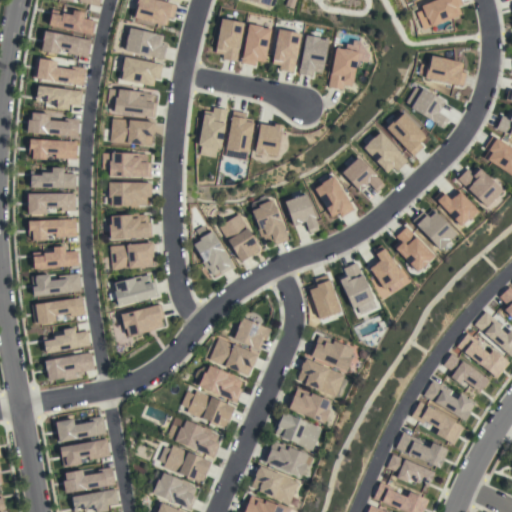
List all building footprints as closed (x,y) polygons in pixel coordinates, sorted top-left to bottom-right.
[(156,0),(175,5),(172,17),(167,16),(165,25),(132,16),(136,0),(156,0)] [(242,0),(266,8),(268,0),(242,0)] [(459,0),(461,4),(457,6),(460,13),(428,26),(419,6),(433,0),(459,0)] [(91,35),(47,25),(50,13),(61,16),(61,13),(70,15),(71,10),(82,13),(81,18),(94,21),(91,35)] [(242,23),(235,61),(220,59),(221,54),(214,53),(219,19),(242,23)] [(260,27),(260,28),(269,29),(263,62),(254,60),(253,65),(239,63),(247,24),(260,27)] [(162,36),(160,44),(165,45),(162,59),(123,50),(128,28),(162,36)] [(299,34),(292,72),(278,69),(278,65),(271,64),(276,30),(299,34)] [(66,53),(66,49),(57,47),(56,53),(39,50),(43,31),(77,38),(89,40),(86,57),(66,53)] [(317,37),(317,39),(326,41),(320,73),(312,71),(311,76),(297,73),(304,35),(317,37)] [(356,52),(349,86),(341,85),(340,89),(326,87),(334,48),(356,52)] [(423,78),(424,75),(417,73),(419,64),(427,66),(429,56),(458,62),(458,63),(461,64),(460,72),(464,73),(461,86),(423,78)] [(161,64),(158,79),(153,78),(152,86),(120,79),(121,71),(120,70),(123,57),(161,64)] [(38,58),(55,61),(54,67),(73,70),(73,67),(84,69),(82,85),(35,78),(38,58)] [(80,91),(79,105),(66,104),(65,109),(55,108),(55,103),(45,102),(46,99),(35,97),(36,86),(80,91)] [(436,112),(447,119),(442,127),(409,107),(410,106),(404,102),(414,87),(420,90),(421,88),(443,102),(436,112)] [(112,112),(113,103),(106,103),(107,89),(116,90),(116,89),(137,91),(137,93),(152,94),(152,102),(155,103),(153,116),(112,112)] [(218,149),(196,145),(202,111),(211,113),(212,108),(225,110),(218,149)] [(511,136),(494,128),(500,116),(505,118),(508,110),(511,111),(511,136)] [(244,113),(243,118),(252,120),(245,153),(224,149),(231,111),(244,113)] [(25,132),(26,120),(29,120),(30,112),(48,114),(47,120),(63,122),(63,118),(77,119),(76,137),(25,132)] [(384,127),(392,119),(394,121),(402,113),(422,135),(424,137),(418,143),(421,147),(412,156),(384,127)] [(152,122),(150,145),(126,143),(126,144),(109,142),(111,119),(152,122)] [(272,126),(273,124),(281,125),(280,132),(279,132),(275,157),(253,152),(258,124),(272,126)] [(395,171),(392,167),(386,173),(362,147),(379,132),(406,161),(395,171)] [(511,173),(510,176),(482,157),(486,150),(482,147),(490,135),(511,149),(511,173)] [(54,158),(54,154),(44,154),(44,159),(30,158),(31,155),(27,154),(28,139),(75,142),(74,159),(54,158)] [(107,176),(108,169),(101,169),(101,154),(110,154),(110,152),(131,153),(131,154),(146,154),(146,162),(149,162),(149,176),(107,176)] [(376,192),(367,183),(363,187),(363,186),(357,191),(340,173),(357,157),(383,185),(376,192)] [(484,207),(456,178),(466,169),(469,172),(475,166),(500,191),(484,207)] [(28,187),(29,175),(40,175),(40,173),(50,173),(50,167),(61,167),(61,173),(74,174),(74,188),(28,187)] [(340,217),(337,213),(330,217),(313,188),(320,184),(319,183),(332,175),(352,209),(340,217)] [(150,183),(150,197),(145,197),(145,205),(137,205),(137,207),(129,207),(129,205),(109,205),(109,197),(107,197),(107,182),(150,183)] [(465,220),(458,226),(432,198),(440,191),(448,200),(452,196),(457,192),(475,210),(465,220)] [(74,211),(60,211),(60,207),(44,207),(44,214),(26,214),(26,193),(74,193),(74,211)] [(308,233),(304,222),(299,224),(298,223),(292,225),(283,201),(305,194),(317,230),(308,233)] [(287,238),(286,239),(287,240),(275,245),(275,244),(274,244),(273,241),(265,244),(262,236),(260,237),(251,215),(252,214),(250,211),(258,207),(257,205),(271,199),(287,238)] [(437,249),(414,224),(414,225),(410,221),(421,211),(424,215),(431,209),(454,234),(437,249)] [(108,239),(107,225),(109,224),(109,216),(130,214),(130,215),(146,214),(147,222),(149,222),(150,237),(108,239)] [(218,227),(238,214),(247,229),(246,229),(251,236),(252,235),(256,241),(254,242),(258,248),(256,250),(257,251),(252,254),(239,262),(218,227)] [(54,237),(54,233),(44,234),(45,239),(31,240),(31,236),(27,236),(26,221),(74,219),(75,236),(54,237)] [(425,261),(426,262),(420,268),(419,267),(414,271),(391,246),(397,240),(394,236),(404,226),(431,256),(425,261)] [(192,244),(199,240),(198,238),(212,230),(230,262),(233,267),(220,274),(219,272),(213,275),(213,274),(211,276),(207,268),(205,269),(192,244)] [(151,257),(150,257),(151,266),(143,267),(143,268),(139,269),(139,267),(110,270),(108,246),(150,243),(151,257)] [(392,281),(393,282),(382,290),(368,268),(378,261),(371,250),(379,245),(382,249),(382,248),(400,276),(392,281)] [(32,269),(31,253),(42,252),(42,253),(52,252),(51,247),(63,246),(63,252),(76,251),(77,265),(32,269)] [(351,308),(336,277),(344,273),(342,269),(354,263),(371,299),(351,308)] [(80,291),(32,296),(29,276),(48,274),(48,280),(57,279),(57,276),(78,273),(80,291)] [(116,306),(112,291),(114,291),(112,283),(139,276),(139,277),(148,274),(150,283),(153,282),(156,295),(116,306)] [(318,319),(306,287),(315,284),(313,279),(325,275),(339,311),(318,319)] [(511,291),(508,287),(497,297),(505,306),(501,310),(510,319),(511,316),(511,291)] [(82,314),(69,316),(69,313),(53,315),(54,322),(33,325),(30,305),(80,297),(82,314)] [(156,306),(159,305),(163,318),(159,319),(161,327),(153,329),(154,329),(126,336),(124,328),(122,328),(119,314),(155,305),(156,306)] [(472,324),(508,357),(511,352),(511,333),(486,309),(472,324)] [(259,326),(259,325),(265,328),(265,327),(270,329),(265,341),(263,340),(258,350),(256,349),(255,350),(249,347),(249,346),(232,339),(236,328),(239,322),(241,318),(259,326)] [(88,345),(44,353),(42,341),(52,339),(52,336),(62,335),(61,329),(72,327),(74,333),(86,331),(88,345)] [(309,356),(310,355),(306,354),(311,341),(314,343),(318,335),(325,338),(326,337),(334,340),(333,341),(352,349),(348,357),(350,357),(344,371),(309,356)] [(454,347),(494,379),(507,363),(490,349),(487,353),(464,335),(454,347)] [(256,355),(254,358),(255,358),(252,365),(251,365),(247,375),(239,372),(239,373),(208,360),(217,338),(256,355)] [(92,369),(72,373),(72,369),(62,371),(63,377),(47,380),(43,361),(89,352),(92,369)] [(486,379),(448,354),(441,366),(451,372),(447,378),(459,385),(461,382),(477,392),(486,379)] [(303,384),(303,383),(296,380),(297,378),(296,377),(300,368),(299,368),(301,362),(303,363),(304,359),(326,368),(343,375),(334,397),(303,384)] [(196,386),(202,372),(204,373),(207,366),(226,373),(226,372),(234,375),(233,377),(241,381),(238,388),(240,389),(235,402),(196,386)] [(420,400),(465,419),(472,401),(428,382),(420,400)] [(287,409),(287,408),(283,406),(289,394),(292,395),(296,387),(319,398),(320,395),(326,398),(325,400),(329,401),(326,409),(328,410),(322,424),(287,409)] [(193,394),(194,391),(232,407),(224,426),(223,425),(222,428),(215,425),(214,426),(208,423),(208,422),(185,412),(187,408),(179,405),(185,391),(193,394)] [(462,425),(416,403),(409,417),(435,429),(432,435),(452,445),(462,425)] [(309,450),(273,434),(276,426),(275,426),(281,412),(319,429),(309,450)] [(57,442),(54,422),(71,419),(73,425),(88,422),(87,419),(101,416),(104,433),(57,442)] [(171,424),(180,428),(184,420),(202,428),(203,427),(210,430),(209,432),(217,435),(214,443),(218,444),(212,458),(165,436),(171,424)] [(393,449),(437,468),(445,450),(429,443),(428,446),(400,434),(393,449)] [(109,456),(88,460),(87,456),(78,457),(79,464),(62,467),(58,447),(105,438),(109,456)] [(266,447),(268,448),(271,441),(279,444),(280,443),(288,446),(287,447),(305,455),(305,456),(310,458),(307,466),(304,464),(298,477),(260,460),(266,447)] [(201,480),(200,480),(199,482),(192,479),(191,481),(184,478),(185,477),(162,467),(163,463),(157,461),(163,446),(169,449),(171,445),(209,462),(201,480)] [(384,468),(396,473),(394,476),(425,489),(432,472),(390,454),(384,468)] [(287,504),(256,491),(257,490),(249,486),(258,466),(296,482),(287,504)] [(63,493),(61,481),(64,481),(63,473),(81,470),(82,476),(97,473),(96,469),(110,467),(113,484),(63,493)] [(150,493),(156,479),(158,480),(161,472),(180,480),(180,479),(188,482),(187,484),(195,488),(192,495),(194,496),(189,509),(150,493)] [(377,484),(371,500),(402,511),(419,511),(424,499),(406,492),(405,495),(377,484)] [(117,503),(105,505),(106,511),(100,511),(93,511),(93,508),(83,509),(83,507),(72,509),(70,497),(114,489),(117,503)] [(236,511),(242,501),(246,502),(249,495),(282,509),(280,511),(236,511)] [(179,511),(155,511),(159,503),(179,511)]
